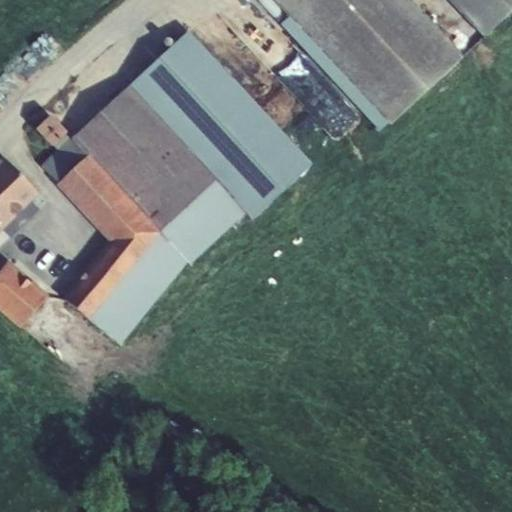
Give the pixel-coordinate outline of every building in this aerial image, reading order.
[(274,0),(391,124),(463,57),(410,0),(274,0)] [(511,0),(450,0),(485,37),(511,11),(511,0)] [(246,214),(252,220),(312,165),(189,31),(130,87),(215,181),(246,214)] [(215,181),(130,87),(74,137),(90,155),(160,231),(215,181)] [(53,146),(67,132),(51,115),(36,130),(52,147),(53,146)] [(90,155),(74,137),(67,132),(53,146),(57,151),(41,165),(58,183),(90,155)] [(160,231),(90,155),(58,183),(57,184),(110,241),(63,298),(89,319),(161,232),(160,231)] [(0,231),(39,194),(4,157),(0,160),(0,231)] [(246,214),(215,181),(160,231),(161,232),(89,319),(120,345),(189,260),(192,263),(246,214)] [(0,266),(0,310),(21,328),(49,296),(9,262),(3,269),(0,266)]
